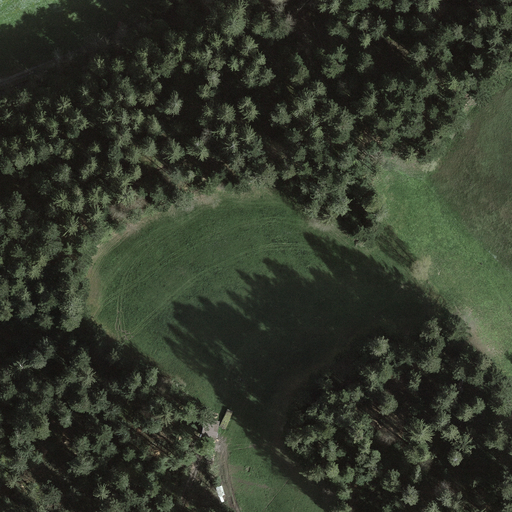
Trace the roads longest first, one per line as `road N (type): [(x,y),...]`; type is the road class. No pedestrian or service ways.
road 1 (track): [(511,70),(416,161),(271,157),(164,171),(123,192),(0,308)]
road 2 (track): [(193,0),(0,82)]
